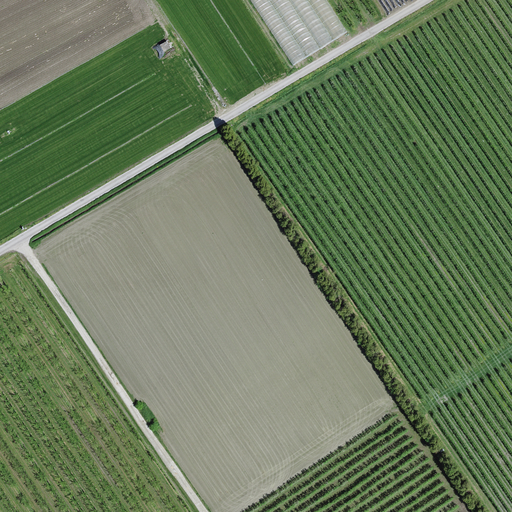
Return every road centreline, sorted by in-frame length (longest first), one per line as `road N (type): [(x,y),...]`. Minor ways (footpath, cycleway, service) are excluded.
road 1 (unclassified): [(428,0),(18,240)]
road 2 (unclassified): [(18,240),(205,511)]
road 3 (track): [(152,0),(226,117)]
